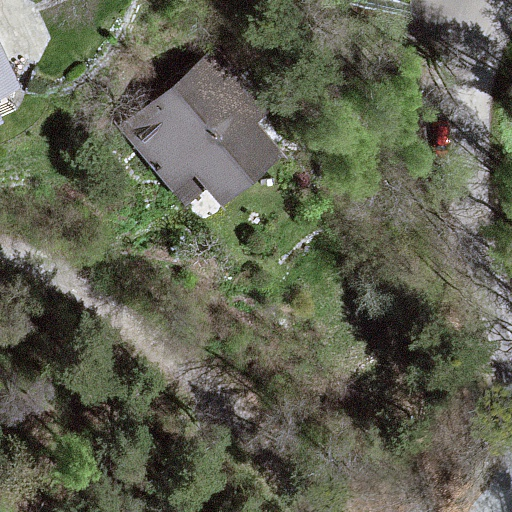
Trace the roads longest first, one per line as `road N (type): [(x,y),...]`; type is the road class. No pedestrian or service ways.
road 1 (track): [(0,247),(49,268),(270,437),(332,511)]
road 2 (residential): [(498,0),(485,19),(474,75),(472,210),(478,265),(511,360)]
